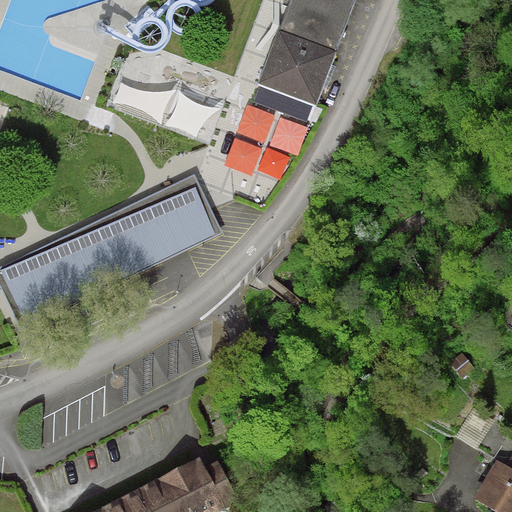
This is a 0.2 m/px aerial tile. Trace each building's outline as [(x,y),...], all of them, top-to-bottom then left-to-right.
[(356,0),(289,0),(257,83),(261,84),(254,102),(307,122),(314,105),(316,106),(356,0)] [(194,175),(0,267),(0,284),(21,329),(222,234),(194,175)] [(474,368),(461,353),(450,363),(462,378),(474,368)] [(473,408),(455,435),(494,459),(511,432),(473,408)] [(511,511),(511,455),(506,465),(497,460),(474,498),(496,511),(511,511)] [(221,511),(239,503),(218,463),(205,470),(199,457),(91,511),(221,511)]
